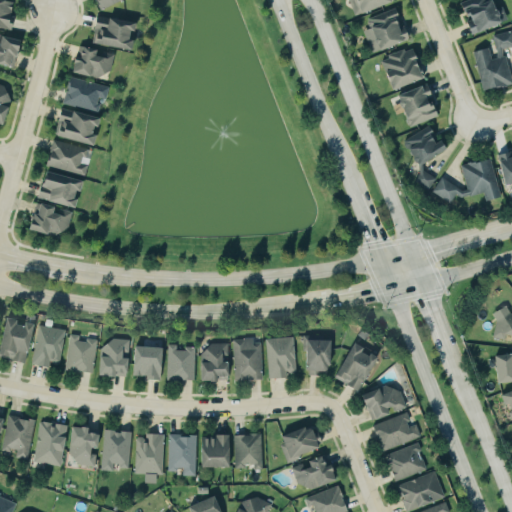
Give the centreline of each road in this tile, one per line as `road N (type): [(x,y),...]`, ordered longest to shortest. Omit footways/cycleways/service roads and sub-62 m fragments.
road 1 (secondary): [(408,257),(247,280),(155,281),(0,257)]
road 2 (residential): [(316,404),(203,411),(0,386)]
road 3 (secondary): [(0,287),(180,313),(314,304)]
road 4 (secondary): [(408,257),(305,0)]
road 5 (secondary): [(379,262),(478,511)]
road 6 (secondary): [(274,0),(353,196)]
road 7 (residential): [(0,208),(51,12)]
road 8 (secondary): [(510,511),(443,344)]
road 9 (residential): [(421,0),(469,124)]
road 10 (secondary): [(390,291),(511,258)]
road 11 (residential): [(373,511),(335,419),(316,404)]
